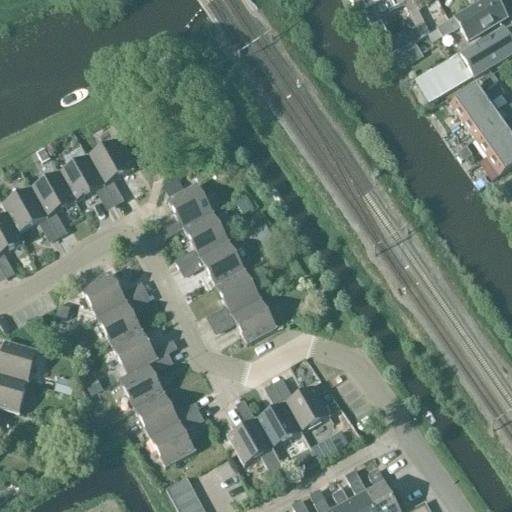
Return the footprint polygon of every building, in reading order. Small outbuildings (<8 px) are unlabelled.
[(369,0),(348,0),(356,17),(366,12),(369,17),(367,18),(372,29),(381,25),(369,0)] [(390,0),(369,0),(381,25),(382,24),(380,20),(396,12),(390,0)] [(390,0),(396,12),(404,9),(403,6),(412,2),(410,0),(390,0)] [(506,22),(493,0),(492,0),(466,16),(465,15),(437,31),(443,40),(460,30),(468,44),(506,22)] [(461,0),(468,11),(485,2),(484,0),(461,0)] [(424,26),(392,42),(398,53),(399,54),(414,45),(415,47),(431,37),(424,26)] [(511,56),(511,47),(503,33),(416,85),(429,107),(475,80),(474,79),(511,56)] [(385,60),(398,53),(392,42),(388,36),(375,43),(385,60)] [(493,78),(482,85),(487,92),(498,85),(493,78)] [(488,107),(476,89),(450,107),(462,125),(488,107)] [(462,125),(475,143),(501,125),(488,107),(462,125)] [(507,121),(511,117),(511,107),(502,114),(507,121)] [(487,161),(511,144),(511,140),(501,125),(475,143),(487,161)] [(103,190),(133,174),(116,144),(87,161),(103,190)] [(511,144),(487,161),(500,179),(511,170),(511,144)] [(87,161),(58,177),(75,206),(103,190),(87,161)] [(58,177),(29,193),(46,223),(75,206),(58,177)] [(213,218),(197,188),(166,205),(183,235),(213,218)] [(29,193),(1,209),(17,239),(46,223),(29,193)] [(243,205),(237,210),(243,220),(250,215),(243,205)] [(6,220),(0,222),(0,260),(22,248),(17,239),(1,209),(0,210),(6,220)] [(183,235),(195,258),(198,263),(229,246),(213,218),(183,235)] [(198,263),(214,292),(245,275),(229,246),(198,263)] [(230,320),(261,303),(245,275),(214,292),(230,320)] [(110,277),(80,293),(96,322),(126,306),(110,277)] [(230,320),(246,350),(277,333),(261,303),(230,320)] [(96,322),(103,336),(111,351),(141,335),(126,306),(96,322)] [(60,310),(57,321),(66,324),(69,312),(60,310)] [(148,369),(157,365),(141,335),(111,351),(126,380),(148,369)] [(0,359),(0,379),(28,388),(37,357),(4,347),(0,359)] [(127,381),(117,386),(132,415),(164,398),(148,369),(126,380),(127,381)] [(0,415),(18,421),(28,388),(0,379),(0,415)] [(59,381),(55,394),(71,399),(75,386),(59,381)] [(244,471),(330,421),(313,391),(226,440),(244,471)] [(164,398),(132,415),(147,444),(179,427),(164,398)] [(179,427),(147,444),(163,473),(195,457),(179,427)] [(342,436),(311,453),(318,465),(348,447),(342,436)] [(36,442),(32,455),(47,460),(51,447),(36,442)] [(395,511),(384,490),(386,489),(377,474),(367,479),(375,493),(367,498),(365,499),(371,511),(395,511)] [(357,503),(349,508),(347,509),(348,511),(371,511),(365,499),(367,498),(355,475),(345,480),(357,503)] [(191,492),(186,482),(165,493),(170,504),(191,492)] [(180,511),(197,503),(191,492),(170,504),(174,511),(180,511)] [(348,511),(347,509),(349,508),(341,493),(332,499),(338,511),(348,511)] [(315,511),(328,511),(319,494),(309,500),(315,511)] [(202,511),(197,503),(180,511),(202,511)]
